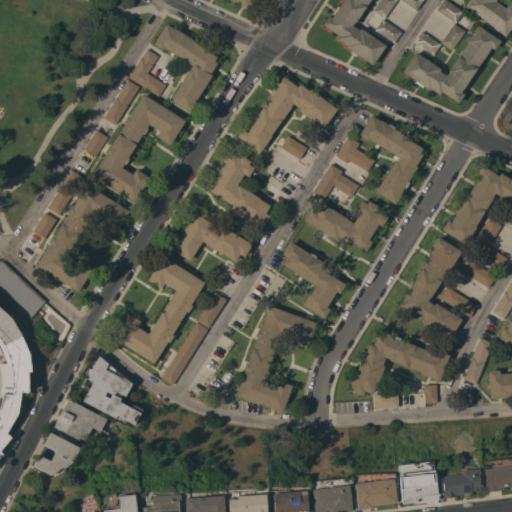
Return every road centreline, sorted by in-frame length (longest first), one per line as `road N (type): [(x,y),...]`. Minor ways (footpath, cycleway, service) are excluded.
road 1 (residential): [(0,496),(83,329),(264,43)]
road 2 (residential): [(511,68),(332,352),(316,420)]
road 3 (residential): [(511,152),(264,43)]
